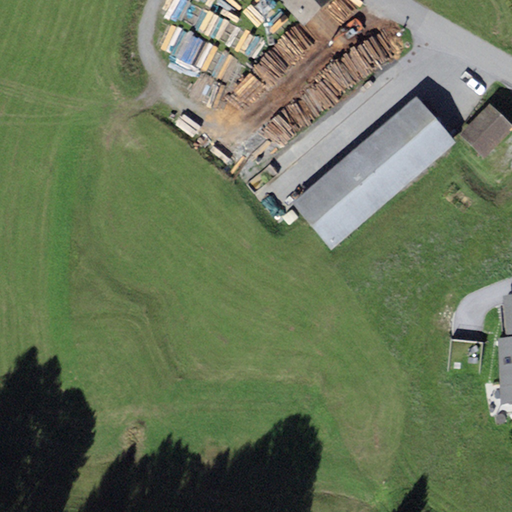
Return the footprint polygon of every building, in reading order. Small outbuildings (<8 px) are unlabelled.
[(335,0),(277,0),(306,29),(335,0)] [(415,104),(294,210),(331,252),(452,146),(415,104)] [(461,138),(484,160),(511,132),(489,110),(461,138)] [(511,308),(505,309),(509,348),(500,349),(506,402),(511,401),(511,308)] [(481,347),(451,344),(447,378),(478,381),(481,347)]
